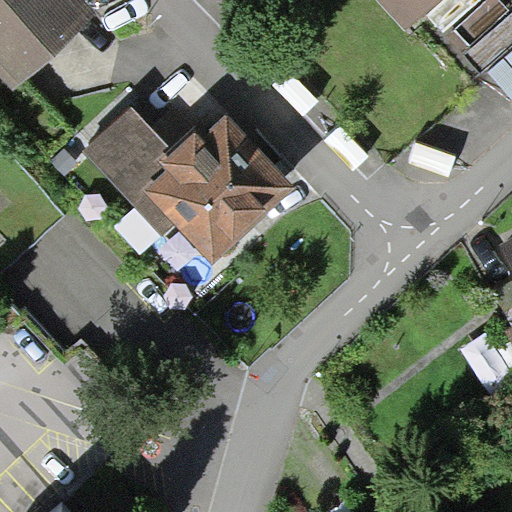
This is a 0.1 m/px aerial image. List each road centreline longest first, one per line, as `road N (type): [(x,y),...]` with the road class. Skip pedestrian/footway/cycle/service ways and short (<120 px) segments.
road 1 (residential): [(402,252),(165,0)]
road 2 (residential): [(236,511),(285,365),(402,252)]
road 3 (residential): [(402,252),(511,154)]
